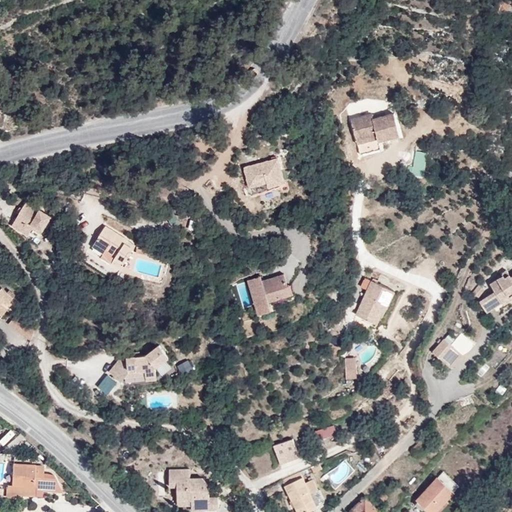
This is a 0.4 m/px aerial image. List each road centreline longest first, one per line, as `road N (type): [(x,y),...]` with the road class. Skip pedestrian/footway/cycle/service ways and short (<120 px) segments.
road 1 (unclassified): [(238,86),(241,128),(215,168),(152,194),(57,178),(17,189),(1,207),(2,228),(39,283),(52,390),(70,407),(184,430),(210,444),(265,511)]
road 2 (unknown): [(249,485),(385,432),(419,403),(415,359),(446,301),(443,288),(385,269),(370,249),(371,200),(390,162)]
road 3 (tertiary): [(0,155),(175,113),(238,86)]
road 4 (unknown): [(338,511),(428,430),(494,332)]
road 5 (tertiary): [(127,511),(0,398)]
